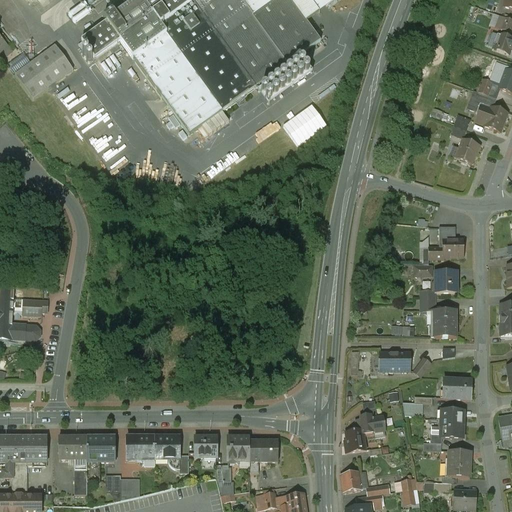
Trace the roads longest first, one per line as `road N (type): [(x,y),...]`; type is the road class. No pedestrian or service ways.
road 1 (unknown): [(74,37),(80,59),(137,138),(207,166),(341,72),(375,0)]
road 2 (residential): [(56,418),(82,246),(75,209),(50,184),(0,157)]
road 3 (secondary): [(56,418),(323,418)]
road 4 (secondary): [(351,175),(323,418)]
road 5 (residential): [(486,208),(483,406)]
road 6 (secondary): [(405,0),(351,175)]
road 7 (residential): [(351,175),(486,208)]
